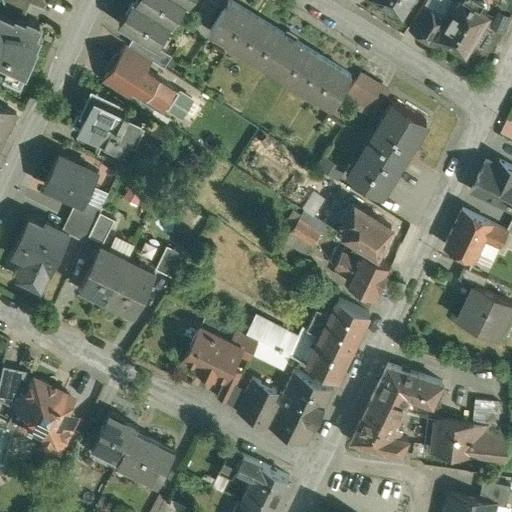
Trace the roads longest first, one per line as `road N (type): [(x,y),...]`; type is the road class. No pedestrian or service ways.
road 1 (residential): [(317,454),(486,105)]
road 2 (residential): [(313,464),(0,309)]
road 3 (residential): [(0,198),(88,0)]
road 4 (residential): [(302,0),(486,105)]
road 5 (residential): [(317,454),(424,482),(418,511)]
